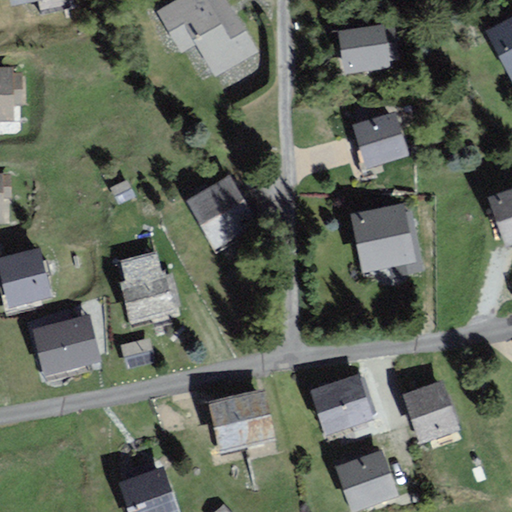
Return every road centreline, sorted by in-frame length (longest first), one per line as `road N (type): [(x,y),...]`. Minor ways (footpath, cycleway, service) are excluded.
road 1 (residential): [(294,354),(284,0)]
road 2 (residential): [(0,413),(294,354)]
road 3 (residential): [(294,354),(511,323)]
